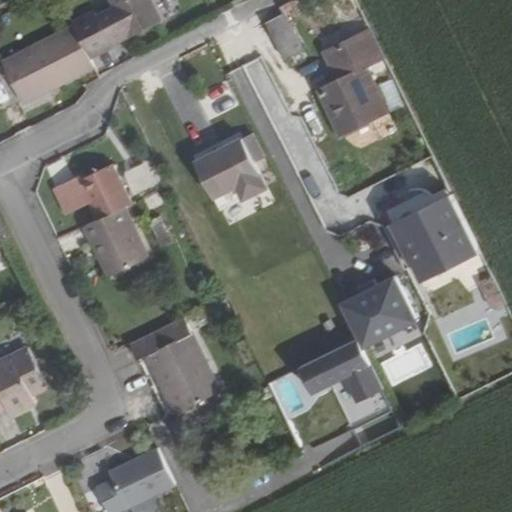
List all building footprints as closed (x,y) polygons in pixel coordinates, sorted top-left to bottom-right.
[(111,0),(116,7),(131,36),(132,38),(161,21),(151,0),(111,0)] [(116,7),(98,16),(113,45),(131,36),(116,7)] [(95,10),(73,21),(76,27),(91,57),(113,46),(113,45),(98,16),(95,10)] [(287,13),(268,23),(279,46),(286,58),(305,50),(287,13)] [(59,84),(95,66),(91,57),(76,27),(5,62),(25,101),(45,91),(43,88),(57,81),(59,84)] [(385,57),(371,29),(327,50),(341,80),(322,89),(342,133),(388,112),(367,66),(385,57)] [(210,155),(228,189),(240,183),(246,196),(268,185),(244,138),(210,155)] [(93,202),(100,218),(125,206),(133,202),(108,149),(74,165),(93,202)] [(228,189),(210,155),(196,162),(214,196),(228,189)] [(70,214),(93,202),(74,165),(72,162),(49,173),(70,214)] [(454,200),(398,229),(415,262),(417,261),(422,272),(477,244),(454,200)] [(97,238),(114,273),(149,256),(125,206),(100,218),(85,225),(93,240),(97,238)] [(160,214),(150,219),(163,245),(173,240),(160,214)] [(97,238),(93,240),(92,241),(108,276),(114,273),(97,238)] [(359,292),(341,301),(358,337),(363,346),(418,319),(395,273),(376,283),(373,278),(357,286),(359,292)] [(221,391),(185,317),(132,343),(140,359),(148,355),(177,413),(221,391)] [(358,337),(302,365),(315,391),(345,375),(358,400),(384,386),(363,346),(358,337)] [(0,391),(5,402),(12,414),(37,402),(33,393),(48,386),(29,348),(0,361),(0,391)] [(358,400),(360,404),(355,428),(363,444),(403,424),(384,386),(358,400)] [(314,449),(320,461),(341,449),(335,438),(314,449)] [(129,507),(178,485),(161,448),(112,470),(116,479),(129,507)] [(118,511),(129,507),(116,479),(100,487),(111,511),(118,511)]
